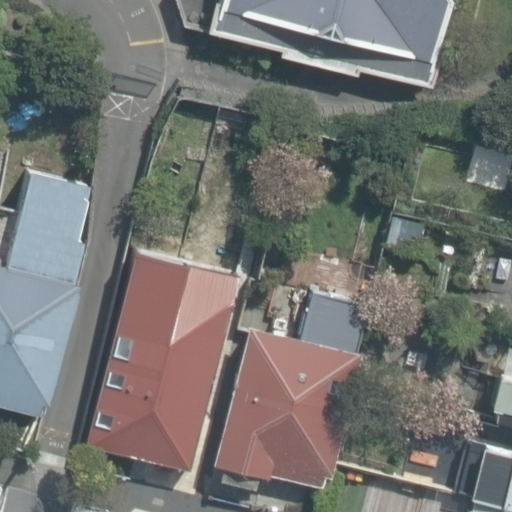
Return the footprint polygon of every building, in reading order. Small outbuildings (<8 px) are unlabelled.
[(217,0),(218,1),(214,0),(212,0),(206,29),(277,48),(276,53),(354,74),(356,67),(430,85),(437,55),(431,53),(444,0),(217,0)] [(407,147),(430,153),(437,128),(414,122),(407,147)] [(0,402),(38,412),(40,401),(47,403),(78,281),(70,279),(81,236),(75,234),(88,182),(27,167),(3,260),(0,259),(0,402)] [(118,251),(132,195),(101,187),(41,434),(72,442),(118,251)] [(382,242),(407,249),(414,221),(389,215),(382,242)] [(88,442),(178,465),(181,455),(194,458),(242,266),(125,236),(77,428),(91,431),(88,442)] [(243,321),(208,461),(217,463),(213,479),(252,489),(256,474),(268,478),(269,473),(320,486),(323,475),(328,476),(359,351),(350,349),(363,299),(310,285),(297,335),(243,321)] [(491,412),(511,416),(511,353),(505,352),(491,412)] [(479,450),(469,488),(474,489),(511,498),(511,434),(507,457),(479,450)] [(511,511),(511,498),(474,489),(469,509),(463,508),(461,511),(511,511)]
